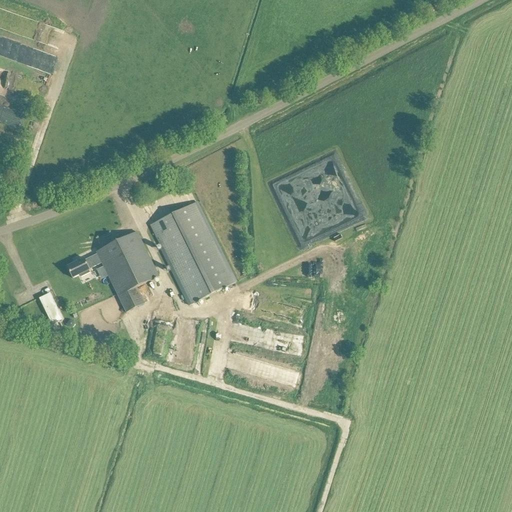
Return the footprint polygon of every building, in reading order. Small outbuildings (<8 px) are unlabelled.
[(326,226),(337,224),(333,202),(336,201),(335,195),(320,198),(321,204),(311,206),(314,222),(320,220),(321,224),(326,223),(326,226)] [(197,204),(151,227),(190,306),(236,284),(197,204)] [(159,279),(138,234),(97,253),(98,255),(85,261),(84,259),(67,267),(72,279),(90,271),(89,270),(102,264),(125,314),(144,305),(136,289),(159,279)] [(52,326),(63,320),(50,294),(39,299),(52,326)] [(146,354),(162,358),(172,323),(156,319),(146,354)]
